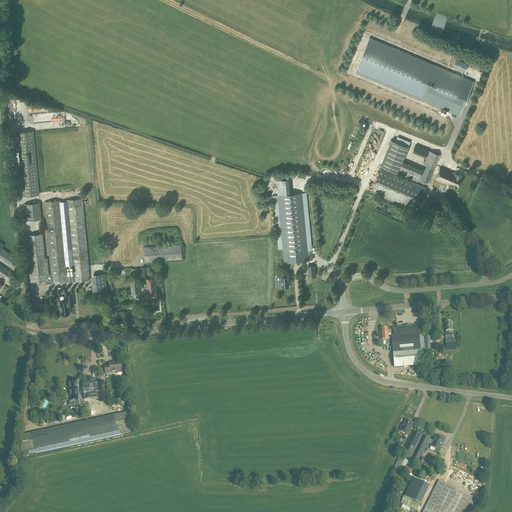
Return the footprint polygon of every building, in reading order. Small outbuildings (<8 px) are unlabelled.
[(474,82),(369,38),(355,72),(459,116),(474,82)] [(375,90),(373,97),(382,100),(382,99),(398,104),(400,98),(375,90)] [(14,98),(5,99),(6,122),(16,122),(16,116),(19,116),(19,113),(16,113),(15,105),(14,105),(14,98)] [(400,100),(398,106),(422,115),(423,111),(426,112),(427,108),(429,109),(431,106),(426,104),(426,106),(422,104),(421,107),(400,100)] [(370,102),(365,115),(375,118),(376,114),(386,118),(384,125),(431,141),(433,137),(439,139),(441,133),(439,132),(441,127),(370,102)] [(30,114),(31,122),(48,122),(48,116),(51,116),(51,118),(53,118),(53,120),(58,120),(58,112),(54,112),(54,113),(30,114)] [(349,129),(340,151),(345,153),(352,133),(350,132),(351,130),(349,129)] [(24,196),(39,195),(33,131),(18,132),(21,164),(20,164),(20,168),(21,168),(24,196)] [(358,163),(369,132),(368,132),(368,133),(362,131),(355,150),(359,151),(358,154),(355,153),(354,156),(352,155),(351,158),(355,159),(354,162),(358,163)] [(387,155),(393,158),(399,145),(393,142),(387,155)] [(404,142),(404,144),(400,144),(399,152),(406,153),(408,142),(404,142)] [(422,166),(434,167),(438,156),(438,152),(433,152),(415,145),(414,145),(411,152),(422,156),(422,166)] [(423,170),(402,161),(397,173),(418,182),(423,170)] [(436,179),(450,185),(457,188),(464,173),(451,167),(450,171),(441,167),(436,179)] [(381,168),(371,192),(416,212),(426,188),(381,168)] [(288,179),(276,181),(277,195),(273,196),(279,249),(283,248),(284,262),(313,260),(306,193),(290,194),(288,179)] [(46,283),(54,283),(66,282),(66,281),(75,281),(90,279),(83,199),(67,200),(73,277),(68,278),(61,201),(45,202),(51,275),(46,276),(42,234),(27,235),(31,280),(46,279),(46,283)] [(41,219),(40,203),(24,204),(26,220),(41,219)] [(0,250),(3,252),(0,255),(0,256),(10,263),(14,256),(2,248),(4,244),(0,241),(0,250)] [(145,262),(182,259),(181,244),(144,247),(145,262)] [(0,274),(5,278),(10,271),(0,264),(0,274)] [(308,266),(309,277),(317,276),(315,265),(308,266)] [(7,276),(13,280),(16,276),(10,271),(7,276)] [(284,273),(285,277),(281,277),(282,288),(289,287),(288,279),(292,278),(292,272),(284,273)] [(104,274),(93,275),(95,295),(106,294),(104,274)] [(156,289),(155,278),(146,279),(146,288),(146,290),(147,292),(146,293),(147,297),(147,300),(157,299),(157,296),(157,292),(156,292),(156,289)] [(131,294),(140,293),(139,279),(130,280),(131,294)] [(74,304),(73,294),(66,295),(67,301),(65,301),(65,302),(60,302),(61,314),(70,314),(69,306),(70,306),(70,305),(74,304)] [(445,340),(446,348),(456,347),(455,339),(453,339),(453,338),(453,334),(450,334),(449,331),(452,331),(451,323),(445,323),(445,332),(446,334),(445,334),(446,339),(446,340),(445,340)] [(392,337),(392,338),(389,338),(389,340),(384,340),(384,341),(385,341),(386,345),(392,345),(394,368),(425,365),(423,350),(425,350),(422,325),(398,327),(394,332),(395,337),(392,337)] [(381,340),(384,340),(389,340),(389,338),(388,328),(380,329),(381,340)] [(109,365),(109,366),(105,366),(105,374),(122,373),(121,362),(113,362),(113,364),(109,365)] [(83,381),(84,400),(100,399),(99,380),(95,380),(95,378),(87,379),(87,381),(83,381)] [(69,380),(70,401),(68,401),(69,406),(71,406),(71,409),(78,408),(78,405),(80,405),(80,401),(78,401),(76,380),(69,380)] [(121,435),(131,433),(127,413),(61,427),(61,426),(56,427),(56,428),(23,436),(19,459),(121,436),(121,435)] [(408,435),(413,424),(405,420),(404,424),(403,424),(399,431),(408,435)] [(410,459),(422,436),(413,431),(405,447),(406,447),(402,455),(410,459)] [(418,463),(428,443),(430,440),(430,439),(422,436),(410,459),(418,463)] [(430,440),(428,443),(432,445),(431,447),(440,451),(442,447),(441,446),(445,440),(437,436),(434,441),(430,440)] [(397,462),(394,469),(401,473),(405,466),(397,462)] [(429,486),(412,478),(404,496),(420,504),(429,486)] [(469,511),(477,499),(439,481),(423,511),(469,511)]
